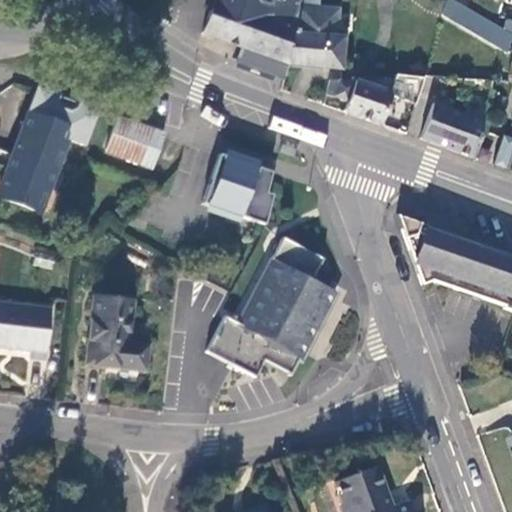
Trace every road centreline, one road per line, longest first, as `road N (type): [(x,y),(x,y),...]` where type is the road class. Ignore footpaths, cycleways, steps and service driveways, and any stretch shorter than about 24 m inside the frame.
road 1 (residential): [(149,437),(210,440),(286,429),(419,377)]
road 2 (unclassified): [(359,147),(355,183),(419,377)]
road 3 (secondary): [(198,83),(359,147)]
road 4 (secondary): [(35,33),(82,41),(198,83)]
road 5 (secondary): [(359,147),(511,203)]
road 6 (residential): [(0,419),(149,437)]
road 7 (secondary): [(198,83),(125,42),(77,0)]
road 8 (unclassified): [(419,377),(468,511)]
